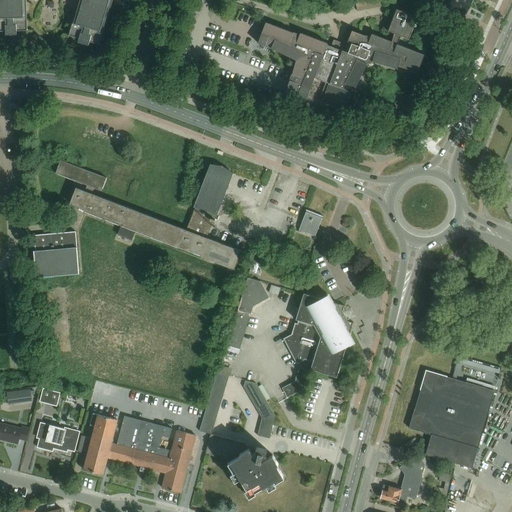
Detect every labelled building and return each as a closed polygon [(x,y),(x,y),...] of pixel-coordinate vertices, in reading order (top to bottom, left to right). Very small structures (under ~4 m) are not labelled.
[(79,0),(69,36),(79,38),(78,42),(89,45),(90,42),(100,45),(113,0),(0,0),(0,31),(6,31),(6,35),(17,34),(17,31),(28,30),(26,0),(79,0)] [(379,0),(369,0),(355,3),(357,11),(381,6),(379,0)] [(466,14),(469,7),(454,0),(443,0),(438,10),(448,15),(452,7),(456,10),(458,10),(466,14)] [(271,48),(296,60),(291,76),(285,94),(305,102),(315,78),(326,82),(321,96),(324,97),(323,102),(343,110),(352,86),(356,88),(367,64),(372,62),(398,69),(399,66),(417,73),(424,55),(398,44),(401,36),(409,39),(418,17),(397,9),(388,31),(394,33),(392,42),(369,33),(365,35),(365,36),(352,31),(348,42),(349,43),(346,52),(338,49),(341,42),(337,41),(334,40),(331,46),(327,45),(328,43),(300,33),(300,35),(266,22),(258,43),(271,48)] [(102,191),(107,178),(61,160),(56,174),(88,186),(85,191),(76,188),(70,204),(84,209),(84,211),(122,226),(136,232),(234,270),(242,251),(206,238),(213,220),(214,221),(232,173),(223,167),(211,165),(195,207),(196,208),(187,231),(92,194),(94,188),(102,191)] [(299,231),(315,237),(324,217),(306,210),(299,231)] [(132,241),(136,232),(122,226),(118,235),(132,241)] [(32,236),(36,278),(80,274),(76,232),(32,236)] [(248,273),(258,277),(260,271),(250,267),(248,273)] [(260,281),(247,278),(228,345),(241,349),(253,306),(269,298),(260,281)] [(271,285),(269,293),(278,296),(280,288),(271,285)] [(337,377),(337,376),(346,348),(356,343),(351,333),(354,323),(348,321),(343,312),(345,306),(334,303),(329,293),(319,298),(304,294),(296,320),(299,321),(298,324),(295,323),(292,335),(284,339),(297,364),(305,360),(309,361),(310,360),(313,361),(310,369),(337,377)] [(305,389),(310,370),(300,367),(296,381),(283,388),(288,398),(305,389)] [(473,468),(495,391),(437,374),(426,370),(409,428),(420,431),(432,435),(426,455),(473,468)] [(215,379),(227,382),(229,377),(217,373),(215,379)] [(225,388),(227,382),(215,379),(213,385),(225,388)] [(257,383),(246,380),(244,387),(247,392),(258,386),(257,383)] [(258,386),(261,391),(264,396),(267,400),(270,398),(261,384),(258,386)] [(224,394),(225,388),(213,385),(212,391),(224,394)] [(261,391),(258,386),(247,392),(250,397),(261,391)] [(30,389),(7,392),(8,401),(9,404),(16,403),(32,401),(30,389)] [(57,407),(61,393),(43,389),(40,402),(57,407)] [(222,400),(224,394),(212,391),(210,396),(222,400)] [(261,391),(250,397),(253,402),(264,396),(261,391)] [(220,406),(222,400),(210,396),(208,402),(220,406)] [(267,401),(267,400),(264,396),(253,402),(256,407),(267,401)] [(267,401),(256,407),(259,412),(270,406),(267,401)] [(219,411),(220,406),(208,402),(206,408),(219,411)] [(270,406),(259,412),(262,418),(276,415),(270,406)] [(217,417),(219,411),(206,408),(205,414),(217,417)] [(113,459),(117,445),(111,444),(118,420),(93,414),(90,425),(95,426),(92,439),(82,436),(78,452),(85,454),(81,467),(103,473),(108,458),(113,459)] [(215,423),(217,417),(205,414),(203,420),(215,423)] [(276,415),(262,418),(261,424),(273,427),(276,415)] [(124,418),(117,445),(125,447),(127,448),(135,450),(137,442),(142,423),(124,418)] [(214,429),(215,423),(203,420),(201,426),(214,429)] [(14,427),(0,423),(0,439),(18,443),(19,439),(27,441),(28,429),(14,425),(14,427)] [(125,447),(117,445),(113,459),(152,469),(155,455),(167,458),(169,450),(159,447),(162,436),(167,437),(169,430),(142,423),(137,442),(135,450),(127,448),(125,447)] [(74,450),(79,432),(44,424),(40,441),(43,442),(41,448),(48,450),(48,447),(67,451),(68,449),(74,450)] [(273,427),(261,424),(259,430),(271,433),(273,427)] [(212,434),(214,429),(201,426),(200,431),(211,434),(212,434)] [(271,433),(259,430),(258,436),(270,439),(271,433)] [(155,455),(152,469),(166,473),(162,488),(181,493),(196,435),(177,431),(170,459),(167,458),(155,455)] [(255,460),(249,449),(246,444),(212,434),(211,434),(206,454),(229,460),(247,490),(252,487),(255,492),(283,476),(277,465),(278,465),(273,455),(262,461),(261,460),(263,454),(265,455),(267,450),(257,448),(255,452),(258,453),(256,459),(255,460)] [(381,497),(380,499),(405,505),(407,497),(416,499),(425,465),(417,455),(405,464),(408,469),(403,491),(388,487),(387,491),(383,489),(382,492),(381,492),(380,497),(381,497)] [(442,496),(447,496),(451,476),(439,473),(437,481),(445,483),(443,490),(438,488),(442,496)]
